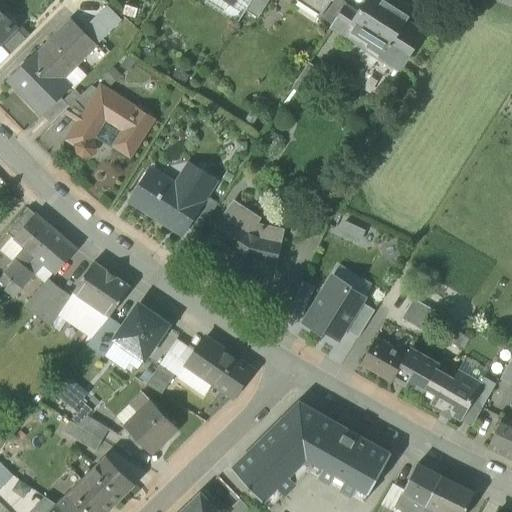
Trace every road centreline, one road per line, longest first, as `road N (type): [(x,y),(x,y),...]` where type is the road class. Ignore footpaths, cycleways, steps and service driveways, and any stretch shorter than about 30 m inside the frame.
road 1 (residential): [(293,369),(176,297),(37,190),(0,149)]
road 2 (residential): [(511,483),(293,369)]
road 3 (residential): [(152,511),(293,369)]
